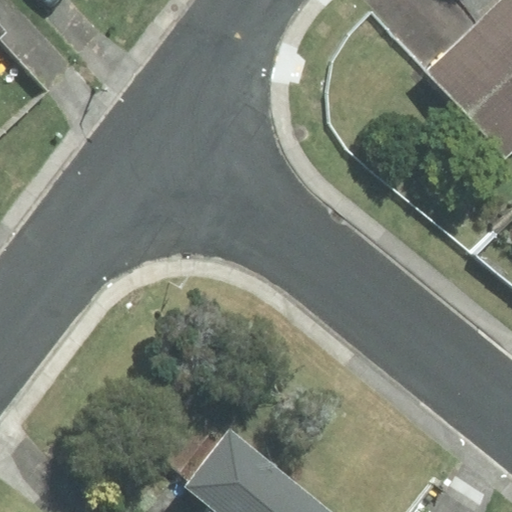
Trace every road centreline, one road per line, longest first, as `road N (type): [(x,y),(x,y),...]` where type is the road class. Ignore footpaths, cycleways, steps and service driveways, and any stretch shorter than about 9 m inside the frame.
road 1 (residential): [(511,416),(159,135)]
road 2 (residential): [(0,340),(159,135)]
road 3 (residential): [(159,135),(254,0)]
